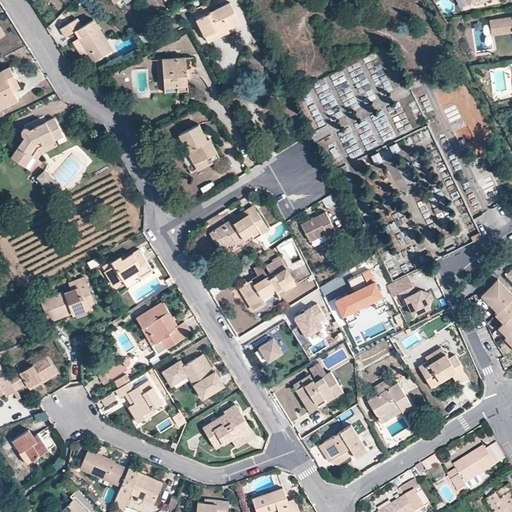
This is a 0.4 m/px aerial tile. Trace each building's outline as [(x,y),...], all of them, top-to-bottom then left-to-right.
[(210,12),(197,19),(204,34),(218,27),(220,31),(228,27),(239,22),(230,2),(210,12)] [(192,9),(197,19),(210,12),(206,3),(192,9)] [(511,16),(498,19),(500,32),(508,31),(509,33),(511,32),(511,16)] [(83,35),(79,37),(88,52),(93,61),(112,50),(93,19),(82,26),(77,18),(60,28),(65,36),(75,31),(79,28),(83,35)] [(500,32),(498,19),(488,21),(490,36),(509,33),(508,31),(500,32)] [(229,31),(228,27),(220,31),(218,27),(204,34),(208,42),(229,31)] [(75,31),(79,37),(83,35),(79,28),(75,31)] [(88,52),(79,37),(72,41),(82,56),(88,52)] [(163,58),(164,85),(177,84),(178,91),(188,90),(186,56),(163,58)] [(0,114),(21,103),(15,90),(22,86),(13,68),(0,74),(0,114)] [(28,134),(25,129),(21,129),(18,131),(17,132),(16,134),(17,137),(18,138),(20,139),(8,161),(24,169),(30,157),(29,156),(34,147),(39,144),(40,146),(52,140),(51,139),(60,134),(51,118),(32,128),(34,131),(28,134)] [(206,139),(203,133),(199,123),(178,134),(194,163),(216,152),(209,138),(206,139)] [(34,131),(32,128),(31,126),(25,129),(28,134),(34,131)] [(55,146),(52,140),(40,146),(39,144),(34,147),(29,156),(30,157),(24,169),(29,172),(39,154),(55,146)] [(220,158),(216,152),(194,163),(197,170),(220,158)] [(373,156),(376,164),(388,160),(385,152),(373,156)] [(40,173),(37,179),(51,185),(53,178),(40,173)] [(331,193),(314,204),(319,212),(336,201),(331,193)] [(253,205),(247,209),(254,221),(261,217),(253,205)] [(247,209),(238,215),(241,218),(233,222),(232,219),(215,229),(225,245),(233,239),(235,242),(250,233),(253,238),(268,228),(261,217),(254,221),(247,209)] [(327,231),(329,234),(337,230),(326,211),(302,223),(310,239),(327,231)] [(219,248),(225,245),(215,229),(210,233),(219,248)] [(330,237),(329,234),(327,231),(310,239),(313,245),(330,237)] [(483,238),(481,233),(471,238),(474,243),(483,238)] [(403,259),(415,254),(413,248),(401,252),(403,259)] [(115,285),(123,280),(137,272),(141,279),(153,272),(140,250),(123,261),(121,257),(104,267),(115,285)] [(280,284),(292,277),(279,257),(266,265),(268,271),(265,273),(266,275),(252,284),(249,279),(246,281),(246,280),(242,282),(243,283),(238,287),(252,309),(264,301),(261,295),(274,287),(275,288),(280,284)] [(128,287),(141,279),(137,272),(123,280),(128,287)] [(394,282),(403,299),(405,297),(409,304),(412,302),(417,312),(429,306),(429,305),(427,302),(429,299),(426,294),(423,293),(421,290),(421,289),(416,291),(408,275),(394,282)] [(296,284),(292,277),(280,284),(284,291),(296,284)] [(62,293),(43,300),(50,320),(73,311),(75,315),(96,307),(85,278),(71,284),(74,291),(63,296),(62,293)] [(511,292),(499,279),(482,295),(498,312),(495,314),(503,323),(498,328),(507,336),(504,338),(511,346),(511,292)] [(431,297),(429,293),(421,290),(423,293),(426,294),(429,299),(427,302),(429,305),(431,297)] [(417,312),(412,302),(409,304),(413,314),(417,312)] [(176,330),(167,315),(170,313),(164,304),(138,320),(144,331),(147,329),(156,345),(154,347),(159,355),(192,335),(186,324),(179,328),(176,330)] [(179,328),(170,313),(167,315),(176,330),(179,328)] [(154,347),(156,345),(147,329),(144,331),(142,332),(152,348),(154,347)] [(274,337),(260,346),(268,360),(282,351),(274,337)] [(446,355),(449,360),(456,356),(449,345),(442,349),(446,355)] [(442,349),(427,358),(429,363),(431,365),(446,355),(442,349)] [(210,376),(215,373),(205,355),(199,359),(210,376)] [(431,365),(429,363),(420,368),(433,388),(452,376),(458,385),(468,379),(462,369),(464,368),(456,356),(449,360),(446,355),(431,365)] [(18,370),(7,376),(15,389),(26,383),(28,387),(41,379),(42,381),(57,372),(46,356),(20,372),(18,370)] [(210,376),(199,359),(184,368),(190,378),(204,400),(224,387),(215,373),(210,376)] [(123,362),(99,376),(104,385),(129,370),(123,362)] [(173,388),(190,378),(184,368),(181,362),(164,373),(173,388)] [(5,395),(15,389),(7,376),(2,368),(0,369),(0,394),(3,392),(5,395)] [(307,387),(303,381),(295,387),(312,413),(345,393),(333,374),(317,384),(315,382),(307,387)] [(115,383),(120,390),(131,383),(127,376),(115,383)] [(312,376),(303,381),(307,387),(315,382),(312,376)] [(374,385),(379,393),(390,386),(385,378),(374,385)] [(131,383),(120,390),(117,392),(121,399),(125,396),(129,394),(136,405),(132,408),(130,409),(138,421),(156,409),(163,405),(149,382),(136,390),(131,383)] [(390,386),(379,393),(367,400),(378,418),(398,406),(401,410),(412,404),(397,382),(390,386)] [(113,394),(102,401),(106,407),(117,401),(113,394)] [(125,396),(132,408),(136,405),(129,394),(125,396)] [(222,443),(231,438),(235,446),(254,435),(235,404),(223,412),(224,413),(202,426),(213,445),(220,441),(222,443)] [(381,422),(401,410),(398,406),(378,418),(381,422)] [(158,413),(156,409),(138,421),(140,424),(158,413)] [(350,424),(324,441),(334,456),(349,447),(353,453),(355,456),(366,449),(350,424)] [(30,433),(15,443),(23,454),(26,452),(34,462),(34,463),(49,452),(42,442),(38,444),(35,439),(30,433)] [(337,463),(353,453),(349,447),(334,456),(324,441),(318,444),(328,460),(337,463)] [(28,466),(34,462),(26,452),(23,454),(15,443),(13,444),(28,466)] [(465,483),(478,475),(495,464),(484,446),(454,465),(456,469),(448,474),(458,490),(467,485),(465,483)] [(80,467),(121,485),(128,468),(114,462),(114,460),(88,449),(80,467)] [(432,456),(420,463),(425,471),(437,464),(432,456)] [(129,467),(128,468),(121,485),(112,505),(123,509),(131,492),(133,487),(140,490),(140,488),(146,490),(143,498),(153,502),(163,481),(129,467)] [(482,480),(478,475),(465,483),(467,485),(469,488),(482,480)] [(406,496),(379,511),(421,511),(426,509),(418,494),(423,491),(416,479),(401,488),(406,496)] [(511,511),(511,487),(510,484),(487,499),(495,511),(511,511)] [(93,502),(77,485),(68,493),(74,498),(86,510),(93,502)] [(131,492),(143,498),(146,490),(140,488),(140,490),(133,487),(131,492)] [(256,511),(274,511),(278,511),(298,511),(294,498),(286,500),(282,487),(252,498),(256,511)] [(64,511),(87,511),(86,510),(74,498),(63,510),(64,511)] [(208,503),(204,502),(197,502),(195,511),(227,511),(228,501),(208,498),(208,503)] [(28,511),(31,509),(22,500),(12,508),(16,511),(28,511)]
